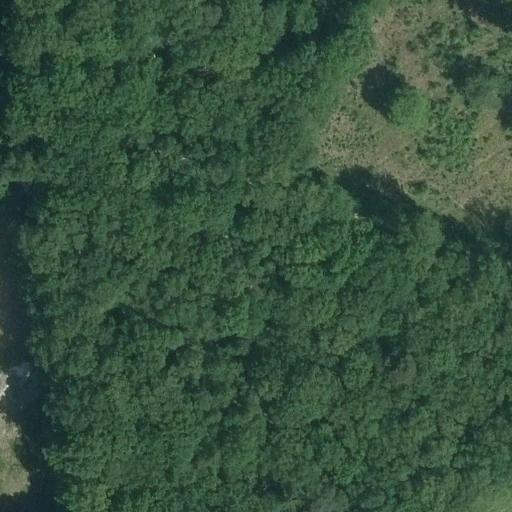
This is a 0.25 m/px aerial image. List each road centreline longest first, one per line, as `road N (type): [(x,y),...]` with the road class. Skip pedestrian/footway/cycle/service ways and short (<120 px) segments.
road 1 (track): [(65,118),(89,137),(511,283)]
road 2 (track): [(65,118),(110,511)]
road 3 (track): [(213,511),(511,325)]
road 4 (track): [(48,0),(65,118)]
